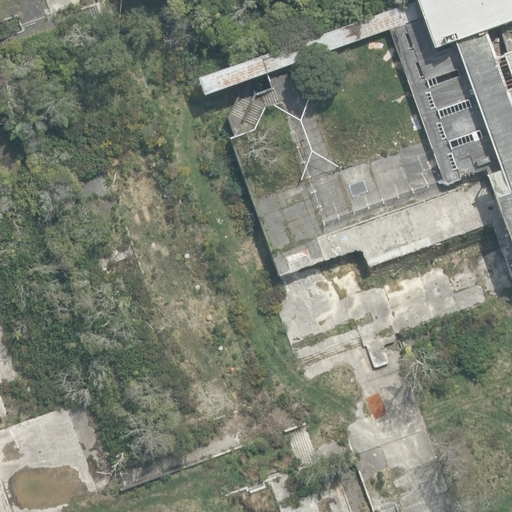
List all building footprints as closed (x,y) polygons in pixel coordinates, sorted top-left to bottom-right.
[(511,279),(511,275),(501,243),(511,238),(511,103),(509,105),(500,81),(511,76),(511,2),(511,0),(362,0),(189,59),(180,33),(61,73),(176,409),(293,369),(277,323),(329,305),(341,338),(511,279)] [(511,298),(475,310),(511,423),(511,298)] [(0,511),(35,511),(100,494),(75,374),(0,397),(0,364),(17,359),(0,315),(0,511)] [(400,511),(342,345),(317,353),(372,511),(400,511)] [(511,479),(511,452),(478,352),(419,372),(461,496),(511,479)] [(211,493),(217,511),(176,511),(174,507),(161,511),(349,511),(333,469),(241,504),(234,484),(211,493)]
